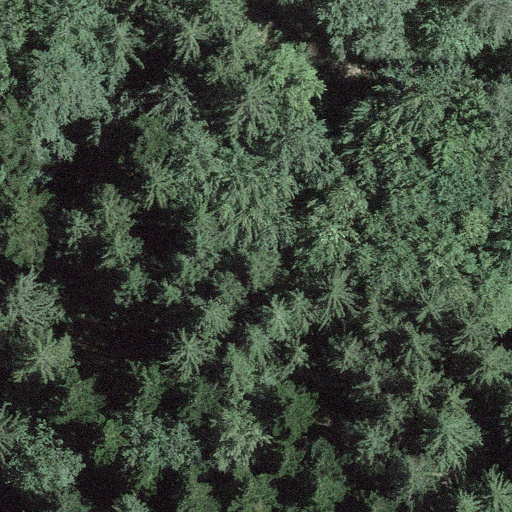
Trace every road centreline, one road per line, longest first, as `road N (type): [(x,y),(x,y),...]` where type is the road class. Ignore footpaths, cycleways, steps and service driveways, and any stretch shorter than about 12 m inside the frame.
road 1 (track): [(212,511),(407,493),(500,429),(511,405)]
road 2 (track): [(0,400),(155,511)]
